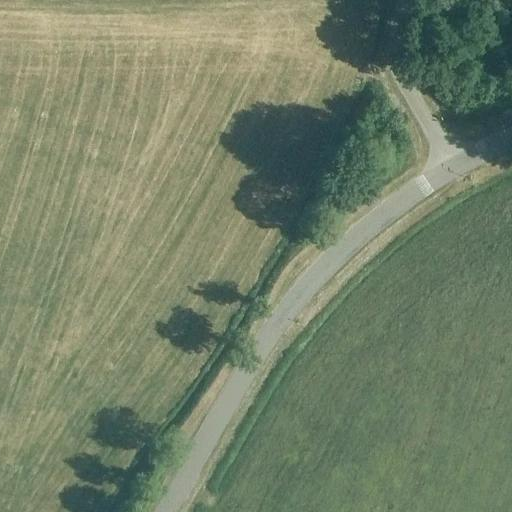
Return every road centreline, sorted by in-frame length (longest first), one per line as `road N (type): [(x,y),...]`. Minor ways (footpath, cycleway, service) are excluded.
road 1 (tertiary): [(163,511),(288,307),(372,222),(452,168)]
road 2 (unclassified): [(452,168),(396,65),(403,0)]
